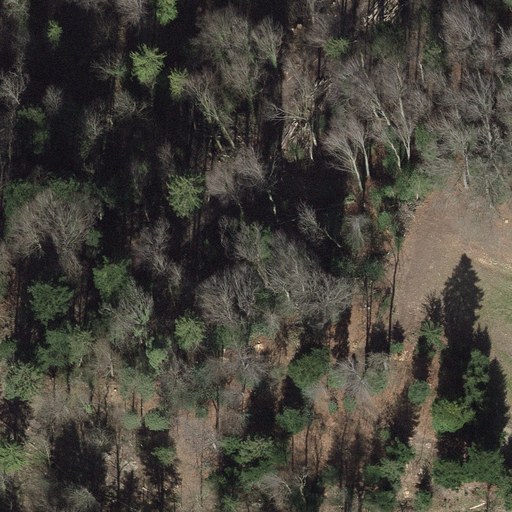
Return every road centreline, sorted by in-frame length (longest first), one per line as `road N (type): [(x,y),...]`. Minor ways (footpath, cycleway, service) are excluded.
road 1 (track): [(283,118),(217,214),(0,356)]
road 2 (track): [(0,405),(168,511)]
